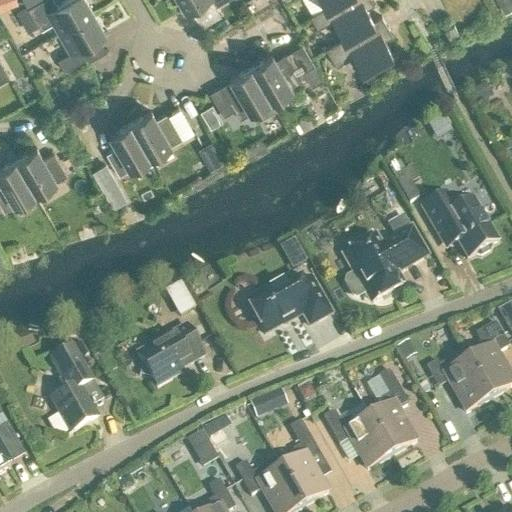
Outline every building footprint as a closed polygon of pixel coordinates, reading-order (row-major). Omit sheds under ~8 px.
[(0,0),(0,9),(17,3),(16,0),(0,0)] [(58,31),(92,11),(85,0),(63,0),(56,4),(53,0),(38,0),(27,7),(40,29),(52,22),(58,31)] [(179,0),(185,8),(198,0),(211,0),(215,5),(223,0),(179,0)] [(373,20),(372,19),(365,7),(374,2),(372,0),(335,0),(324,6),(309,14),(317,27),(331,19),(342,37),(373,20)] [(80,46),(104,32),(92,11),(58,31),(70,51),(57,59),(64,70),(87,56),(80,46)] [(381,14),(372,19),(373,20),(342,37),(325,47),(335,65),(352,55),(366,78),(373,73),(368,65),(391,52),(384,38),(392,34),(381,14)] [(444,29),(448,37),(458,32),(453,24),(444,29)] [(271,53),(250,65),(270,100),(302,81),(285,52),(274,59),(271,53)] [(0,81),(9,76),(0,60),(0,81)] [(313,63),(304,69),(313,84),(322,79),(313,63)] [(270,100),(250,65),(230,77),(237,90),(226,96),(239,118),(270,100)] [(478,110),(493,101),(485,88),(470,96),(478,110)] [(203,107),(214,125),(226,117),(216,99),(203,107)] [(150,110),(130,122),(150,156),(181,138),(166,112),(155,119),(150,110)] [(150,156),(130,122),(109,134),(116,146),(105,152),(118,174),(150,156)] [(234,153),(242,139),(231,133),(223,147),(234,153)] [(210,169),(222,161),(210,140),(198,148),(210,169)] [(43,158),(35,146),(15,158),(35,192),(66,174),(53,152),(43,158)] [(35,192),(15,158),(0,166),(0,180),(1,182),(0,182),(0,204),(4,211),(35,192)] [(104,163),(93,170),(102,186),(113,179),(104,163)] [(393,181),(408,208),(419,202),(411,188),(418,184),(410,171),(393,181)] [(459,249),(467,264),(475,259),(480,261),(489,256),(490,250),(498,246),(473,203),(456,213),(447,197),(421,212),(434,235),(432,236),(445,258),(459,249)] [(373,242),(344,259),(355,278),(346,283),(345,287),(352,299),(357,301),(365,295),(372,306),(401,290),(394,278),(425,260),(410,234),(379,252),(373,242)] [(306,266),(293,244),(278,252),(292,275),(306,266)] [(302,318),(309,330),(331,318),(311,283),(296,291),(290,280),(246,306),(265,339),(289,325),(289,326),(302,318)] [(511,331),(511,308),(503,313),(511,331)] [(481,356),(467,364),(491,404),(503,396),(511,390),(511,384),(497,358),(509,351),(495,327),(475,338),(480,346),(481,356)] [(151,382),(156,393),(182,378),(180,374),(203,361),(185,330),(167,340),(156,337),(153,348),(136,358),(142,368),(139,379),(151,382)] [(93,386),(80,364),(72,351),(50,364),(65,389),(61,392),(60,394),(61,397),(51,403),(70,437),(63,441),(64,442),(97,422),(80,393),(93,386)] [(491,404),(467,364),(454,371),(446,365),(439,370),(436,365),(425,371),(438,392),(448,386),(466,417),(477,410),(478,411),(491,404)] [(382,413),(369,421),(392,461),(405,453),(404,453),(416,446),(398,415),(409,409),(388,374),(378,381),(388,399),(381,403),(382,413)] [(303,406),(314,400),(308,388),(296,395),(303,406)] [(256,423),(287,410),(280,394),(249,407),(256,423)] [(392,461),(369,421),(355,428),(347,422),(340,427),(334,415),(323,422),(339,449),(349,443),(367,474),(379,467),(379,468),(392,461)] [(293,464),(280,472),(304,511),(316,504),(328,497),(310,466),(320,460),(300,425),(289,432),(300,450),(292,454),(293,464)] [(0,476),(10,471),(4,461),(20,451),(8,429),(0,433),(0,476)] [(221,429),(208,436),(219,454),(232,446),(221,429)] [(194,458),(205,452),(198,439),(187,446),(194,458)] [(303,511),(304,511),(280,472),(267,479),(259,473),(252,478),(245,466),(235,473),(251,500),(261,494),(271,511),(303,511)] [(124,497),(135,491),(128,480),(117,486),(124,497)] [(207,511),(234,511),(219,484),(208,491),(214,502),(207,506),(207,511)]
